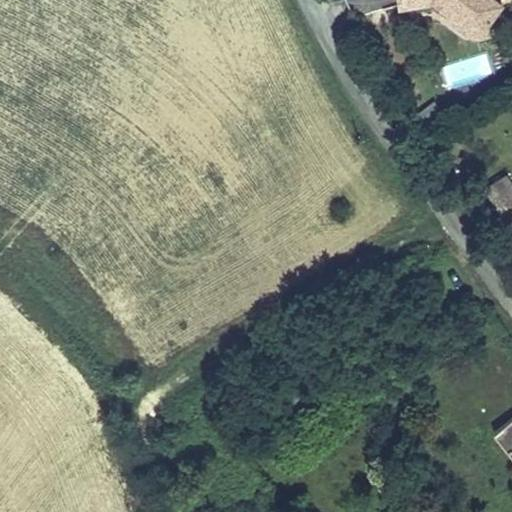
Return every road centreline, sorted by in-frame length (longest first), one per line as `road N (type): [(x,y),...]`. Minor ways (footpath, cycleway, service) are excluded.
road 1 (track): [(446,213),(185,372),(147,417),(183,511)]
road 2 (residential): [(314,0),(362,91),(511,295)]
